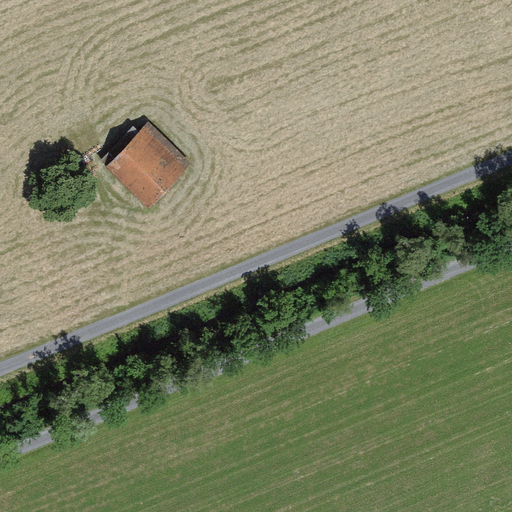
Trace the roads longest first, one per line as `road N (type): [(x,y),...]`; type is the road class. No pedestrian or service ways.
road 1 (track): [(0,455),(511,244)]
road 2 (track): [(511,153),(0,355)]
